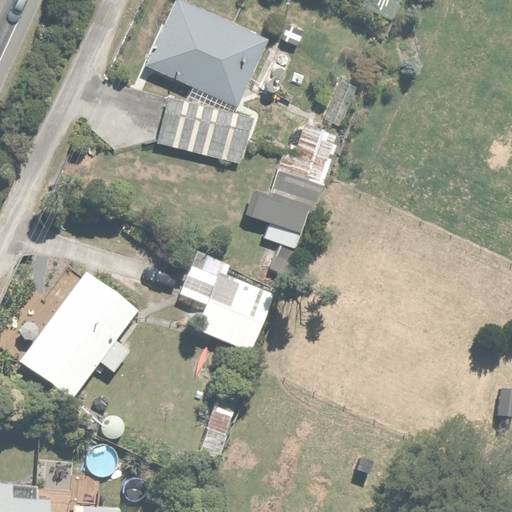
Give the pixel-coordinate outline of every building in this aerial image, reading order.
[(264,40),(174,0),(166,0),(139,61),(235,104),(264,40)] [(394,0),(356,0),(355,2),(386,17),(394,0)] [(167,90),(152,140),(235,164),(249,114),(167,90)] [(332,134),(286,117),(257,194),(303,211),(332,134)] [(195,307),(186,332),(241,352),(267,283),(189,254),(172,298),(195,307)] [(78,275),(13,362),(62,399),(127,311),(78,275)] [(231,406),(208,399),(191,453),(215,460),(231,406)] [(0,491),(0,485),(0,484),(0,511),(81,511),(62,511),(61,511),(34,511),(35,498),(0,497),(0,491)]
